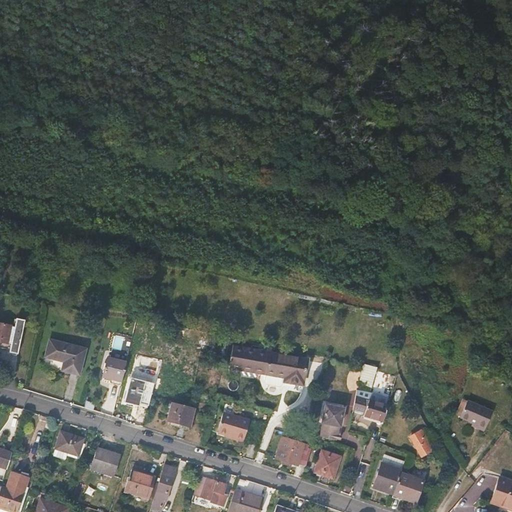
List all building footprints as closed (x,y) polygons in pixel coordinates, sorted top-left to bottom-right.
[(259,108),(248,106),(246,121),(278,128),(280,117),(258,113),(259,108)] [(24,316),(15,316),(14,324),(12,348),(12,350),(20,351),(24,316)] [(0,321),(0,344),(8,345),(10,324),(11,323),(6,323),(0,321)] [(85,349),(49,340),(45,356),(64,361),(62,369),(78,374),(85,349)] [(307,358),(233,343),(229,367),(263,374),(289,378),(289,382),(302,385),(307,358)] [(124,363),(107,359),(102,377),(119,382),(124,363)] [(158,363),(140,359),(135,379),(152,383),(158,363)] [(371,386),(373,381),(377,367),(364,363),(363,365),(357,382),(371,386)] [(395,374),(377,367),(373,381),(391,387),(395,374)] [(25,374),(18,373),(15,384),(22,386),(25,374)] [(239,375),(231,374),(229,386),(236,388),(239,375)] [(367,397),(354,394),(351,409),(363,412),(367,397)] [(387,402),(367,397),(363,412),(362,415),(381,421),(387,402)] [(468,401),(464,400),(458,415),(462,417),(468,401)] [(495,411),(469,400),(468,401),(462,417),(461,418),(474,423),(487,429),(495,411)] [(188,406),(172,401),(167,419),(189,426),(195,408),(188,406)] [(342,408),(323,404),(319,422),(338,426),(342,408)] [(248,421),(222,413),(215,433),(233,439),(233,440),(242,443),(248,421)] [(425,441),(412,428),(406,433),(418,447),(425,441)] [(82,440),(60,433),(52,457),(64,461),(67,453),(77,457),(80,445),(82,440)] [(310,449),(295,444),(292,451),(280,447),(277,456),(305,465),(310,449)] [(120,454),(97,447),(90,468),(113,476),(120,454)] [(341,455),(321,448),(313,470),(332,477),(341,455)] [(0,466),(6,469),(11,453),(0,449),(0,466)] [(392,493),(393,490),(400,469),(381,463),(372,486),(392,493)] [(173,468),(163,465),(150,508),(160,511),(173,468)] [(153,476),(131,469),(123,492),(146,499),(153,476)] [(420,476),(400,469),(393,490),(413,498),(420,476)] [(11,471),(11,472),(13,473),(12,479),(27,484),(29,477),(11,471)] [(13,473),(11,472),(6,488),(0,485),(0,509),(7,511),(16,511),(18,508),(20,509),(27,484),(12,479),(13,473)] [(213,482),(199,478),(193,496),(211,501),(210,504),(222,508),(226,496),(219,494),(222,485),(221,484),(222,481),(214,478),(213,482)] [(511,486),(497,483),(493,496),(490,507),(505,511),(507,511),(508,511),(509,508),(511,508),(511,486)] [(225,511),(237,511),(244,492),(234,489),(225,511)] [(244,492),(237,511),(259,511),(264,498),(244,492)] [(65,511),(67,508),(40,500),(35,511),(65,511)]
